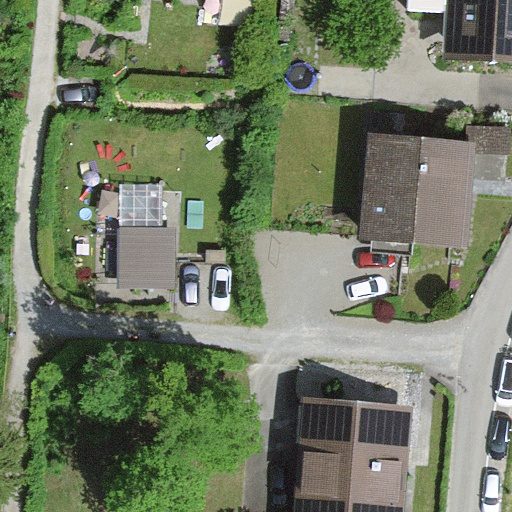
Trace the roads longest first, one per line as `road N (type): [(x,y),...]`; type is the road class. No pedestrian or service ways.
road 1 (track): [(482,360),(28,318)]
road 2 (track): [(28,318),(26,204),(50,0)]
road 3 (unclassified): [(511,273),(485,333),(467,511)]
road 4 (track): [(28,318),(16,511)]
